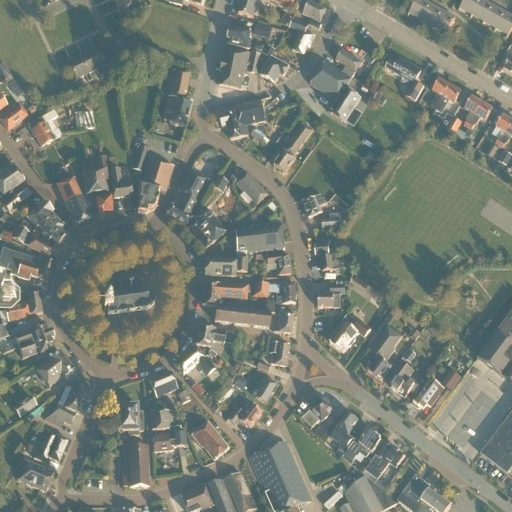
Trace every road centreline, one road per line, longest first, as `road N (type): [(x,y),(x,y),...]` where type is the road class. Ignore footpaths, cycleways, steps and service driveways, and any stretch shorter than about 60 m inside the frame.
road 1 (residential): [(57,501),(152,497),(204,479),(260,439),(293,390)]
road 2 (residential): [(304,349),(305,282),(287,201),(261,170),(208,137)]
road 3 (residential): [(109,376),(167,362),(189,332),(192,263),(156,226)]
road 4 (residential): [(511,508),(339,381)]
road 5 (residential): [(200,108),(293,81),(348,4)]
road 6 (tertiary): [(511,100),(348,4)]
road 7 (residential): [(85,245),(62,277),(56,315),(80,358),(109,376)]
road 8 (residential): [(210,68),(106,35),(85,0)]
road 9 (residential): [(85,245),(0,133)]
road 10 (residential): [(57,501),(109,376)]
